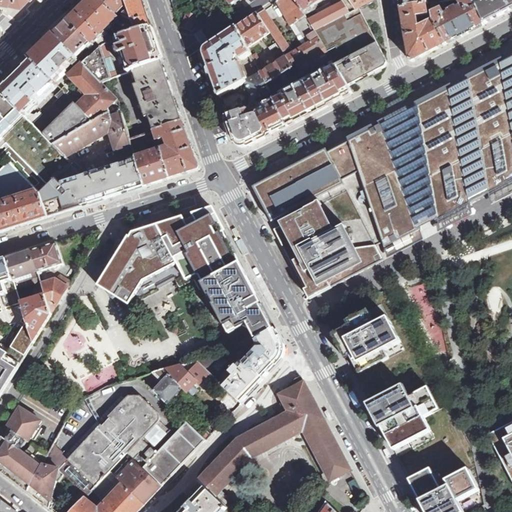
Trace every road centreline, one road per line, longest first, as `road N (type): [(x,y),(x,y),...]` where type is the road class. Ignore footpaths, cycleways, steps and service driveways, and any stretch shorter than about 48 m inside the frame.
road 1 (residential): [(219,177),(398,511)]
road 2 (residential): [(0,407),(116,213)]
road 3 (residential): [(407,82),(219,177)]
road 4 (residential): [(176,53),(219,177)]
road 5 (residential): [(116,213),(0,248)]
